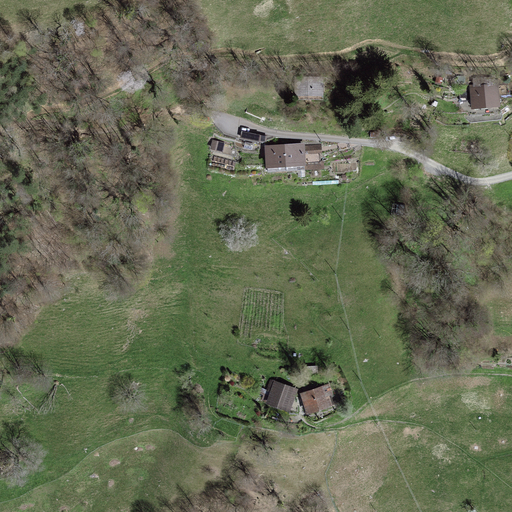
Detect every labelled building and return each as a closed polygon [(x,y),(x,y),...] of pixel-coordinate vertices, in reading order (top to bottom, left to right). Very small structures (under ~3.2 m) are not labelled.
[(295,77),(294,100),(324,101),(323,78),(295,77)] [(499,83),(470,86),(472,110),(501,108),(499,83)] [(267,136),(242,132),(240,139),(260,143),(266,142),(267,136)] [(226,144),(212,140),(210,150),(224,153),(226,144)] [(305,143),(265,146),(267,169),(268,169),(268,173),(304,170),(304,167),(306,167),(306,155),(322,154),(322,144),(305,145),(305,143)] [(298,389),(270,380),(260,403),(290,413),(298,389)] [(329,384),(300,394),(307,415),(334,407),(330,396),(333,395),(329,384)] [(0,467),(12,465),(9,448),(0,449),(0,467)]
